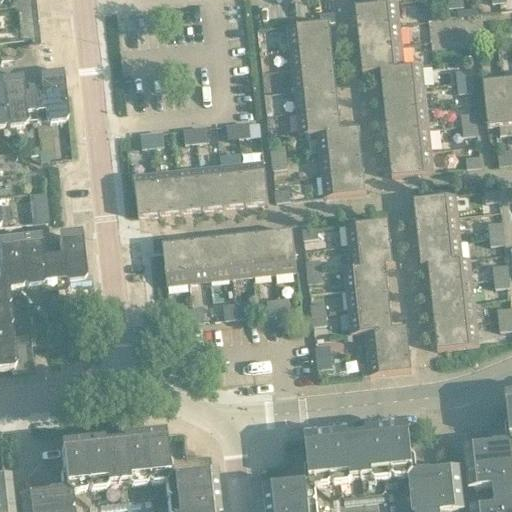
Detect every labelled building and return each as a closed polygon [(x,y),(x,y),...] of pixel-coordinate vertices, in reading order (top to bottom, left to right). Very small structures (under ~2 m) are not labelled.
[(455,1),(456,12),(463,11),(462,0),(455,1)] [(449,12),(456,12),(455,1),(448,2),(449,12)] [(426,4),(418,4),(419,13),(427,12),(426,4)] [(355,11),(358,33),(399,29),(397,7),(355,11)] [(329,27),(335,27),(334,17),(320,19),(321,28),(329,27)] [(287,31),(290,53),(331,49),(329,27),(321,28),(287,31)] [(358,33),(360,55),(402,50),(399,29),(358,33)] [(331,49),(290,53),(292,75),(334,70),(331,49)] [(404,72),(404,71),(402,50),(360,55),(362,77),(380,75),(380,74),(404,72)] [(380,75),(382,96),(424,91),(422,69),(404,71),(404,72),(380,74),(380,75)] [(292,75),(294,96),(336,92),(334,70),(292,75)] [(42,100),(33,101),(36,126),(45,125),(47,128),(64,126),(67,122),(62,74),(39,76),(42,100)] [(456,77),(458,88),(471,86),(470,75),(456,77)] [(27,127),(36,126),(33,101),(24,102),(22,78),(0,80),(0,81),(5,130),(8,132),(24,131),(27,127)] [(511,83),(501,84),(507,140),(511,139),(511,83)] [(500,140),(507,140),(501,84),(483,86),(488,132),(499,131),(500,140)] [(471,86),(458,88),(459,99),(473,97),(471,86)] [(382,96),(385,117),(426,113),(424,91),(382,96)] [(294,96),(297,118),(338,113),(336,92),(294,96)] [(341,135),(341,134),(338,113),(297,118),(299,140),(317,138),(317,137),(341,135)] [(429,134),(426,113),(385,117),(387,139),(429,134)] [(461,120),(462,131),(476,129),(475,118),(461,120)] [(248,129),(237,130),(239,144),(250,143),(248,129)] [(476,129),(462,131),(463,142),(477,140),(476,129)] [(239,144),(237,130),(226,131),(228,145),(239,144)] [(359,132),(341,134),(341,135),(317,137),(317,138),(319,158),(361,154),(359,132)] [(206,133),(195,135),(196,149),(207,147),(206,133)] [(431,156),(429,134),(387,139),(389,160),(431,156)] [(196,149),(195,135),(184,136),(185,150),(196,149)] [(163,138),(152,139),(153,153),(164,152),(163,138)] [(153,153),(152,139),(141,140),(142,155),(153,153)] [(272,163),(286,162),(285,151),(271,153),(272,163)] [(47,154),(39,155),(41,166),(48,165),(47,154)] [(363,176),(361,154),(319,158),(322,180),(363,176)] [(500,170),(511,169),(509,155),(498,157),(500,170)] [(431,156),(389,160),(392,182),(434,178),(431,156)] [(288,173),(286,162),(272,163),(273,174),(288,173)] [(467,174),(481,173),(480,162),(466,163),(467,174)] [(242,169),(246,211),(268,208),(264,167),(242,169)] [(242,169),(220,171),(225,213),(246,211),(242,169)] [(225,213),(220,171),(199,174),(203,215),(225,213)] [(182,218),(203,215),(199,174),(177,176),(182,218)] [(156,178),(160,220),(182,218),(177,176),(156,178)] [(366,198),(363,176),(322,180),(324,202),(366,198)] [(138,222),(160,220),(156,178),(134,181),(138,222)] [(291,206),(289,195),(275,196),(276,208),(291,206)] [(484,197),(486,208),(500,206),(499,195),(484,197)] [(416,226),(457,222),(455,200),(413,204),(416,226)] [(8,210),(0,210),(0,228),(10,227),(8,210)] [(46,214),(30,216),(32,228),(47,227),(48,227),(47,214),(46,214)] [(457,222),(416,226),(418,248),(460,243),(457,222)] [(346,229),(349,252),(390,247),(388,225),(346,229)] [(489,240),(503,238),(502,227),(488,229),(489,240)] [(304,245),(318,244),(317,232),(302,234),(304,245)] [(292,235),(270,238),(275,279),(297,277),(292,235)] [(0,290),(8,297),(20,295),(23,292),(26,295),(41,293),(44,289),(62,287),(65,290),(81,288),(85,284),(84,274),(80,236),(57,239),(59,262),(42,264),(39,240),(0,244),(0,290)] [(253,282),(275,279),(270,238),(249,240),(253,282)] [(504,249),(503,238),(489,240),(490,251),(504,249)] [(232,284),(253,282),(249,240),(227,242),(232,284)] [(210,286),(232,284),(227,242),(206,245),(210,286)] [(154,259),(163,258),(162,249),(163,249),(163,243),(153,244),(154,259)] [(460,243),(418,248),(421,270),(428,269),(462,265),(462,264),(460,243)] [(189,288),(210,286),(206,245),(184,247),(189,288)] [(167,291),(189,288),(184,247),(163,249),(162,249),(163,258),(167,291)] [(349,252),(351,272),(351,273),(385,269),(386,270),(393,269),(390,247),(349,252)] [(469,263),(462,264),(462,265),(428,269),(430,290),(472,285),(469,263)] [(306,267),(308,278),(322,276),(321,265),(306,267)] [(344,273),(346,295),(388,291),(386,270),(385,269),(351,273),(351,272),(344,273)] [(494,283),(508,281),(507,270),(493,272),(494,283)] [(323,287),(322,276),(308,278),(309,289),(323,287)] [(509,292),(508,281),(494,283),(495,294),(509,292)] [(432,311),(474,307),(472,285),(430,290),(432,311)] [(7,298),(8,297),(0,290),(0,376),(12,375),(15,370),(13,354),(10,352),(9,343),(8,334),(11,331),(9,315),(6,313),(9,310),(7,298)] [(390,312),(388,291),(346,295),(348,317),(390,312)] [(289,303),(278,304),(280,318),(291,317),(289,303)] [(269,320),(280,318),(278,304),(267,305),(269,320)] [(435,333),(476,328),(474,307),(432,311),(435,333)] [(246,308),(235,310),(236,324),(247,322),(246,308)] [(311,309),(312,321),(326,319),(325,308),(311,309)] [(225,325),(236,324),(235,310),(224,311),(225,325)] [(32,346),(70,342),(67,311),(29,315),(32,346)] [(392,333),(390,312),(348,317),(351,339),(365,337),(392,334),(392,333)] [(203,313),(192,314),(193,328),(204,327),(203,313)] [(499,326),(511,324),(511,316),(511,313),(497,315),(499,326)] [(182,329),(193,328),(192,314),(181,315),(182,329)] [(327,330),(326,319),(312,321),(313,332),(327,330)] [(511,335),(511,324),(499,326),(500,337),(511,335)] [(437,355),(479,350),(476,328),(435,333),(437,355)] [(367,358),(409,354),(407,332),(392,333),(392,334),(365,337),(367,358)] [(316,352),(317,363),(331,361),(330,350),(316,352)] [(411,376),(409,354),(367,358),(370,380),(411,376)] [(332,373),(331,361),(317,363),(318,374),(332,373)] [(305,485),(317,494),(329,492),(331,490),(334,492),(349,490),(353,486),(362,485),(371,484),(375,488),(390,486),(392,483),(395,485),(407,484),(408,484),(417,473),(416,473),(415,461),(412,459),(411,458),(408,432),(366,436),(366,443),(348,445),(348,438),(305,443),(308,469),(307,470),(305,473),(306,485),(305,485)] [(60,491),(71,500),(72,500),(84,498),(86,495),(89,498),(104,496),(107,492),(125,490),(130,493),(144,492),(147,489),(150,491),(162,490),(163,490),(172,479),(171,479),(170,467),(167,465),(167,464),(166,463),(163,437),(120,442),(121,449),(103,451),(102,444),(59,448),(62,475),(61,476),(62,476),(59,479),(60,491)] [(511,511),(511,448),(506,443),(506,444),(494,445),(491,448),(490,449),(464,452),(469,495),(493,492),(495,510),(477,511),(511,511)] [(417,474),(417,473),(408,484),(409,485),(411,511),(464,511),(460,473),(433,476),(432,475),(429,473),(418,474),(417,474)] [(172,480),(172,479),(163,490),(163,491),(165,503),(167,505),(165,508),(165,511),(217,511),(214,479),(188,482),(187,481),(184,478),(172,480),(172,479),(172,480)] [(0,511),(12,511),(9,480),(0,481),(0,511)] [(317,494),(305,485),(305,486),(293,487),(291,490),(290,491),(263,494),(265,511),(317,511),(316,495),(317,494)] [(71,511),(71,501),(71,500),(60,491),(60,492),(59,492),(48,493),(45,496),(44,497),(18,500),(19,511),(71,511)] [(359,510),(341,511),(390,511),(390,507),(369,509),(368,501),(358,502),(359,510)]
